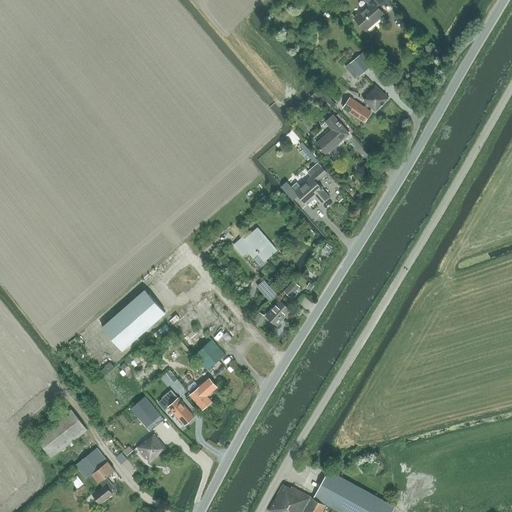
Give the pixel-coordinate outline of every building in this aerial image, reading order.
[(386,0),(364,0),(368,5),(354,18),(366,32),(386,14),(381,8),(388,2),(386,0)] [(364,51),(350,62),(360,75),(374,63),(364,51)] [(394,79),(402,90),(420,78),(412,66),(394,79)] [(351,97),(343,108),(364,123),(372,112),(366,108),(369,105),(376,112),(390,99),(376,85),(362,98),(367,103),(364,107),(351,97)] [(326,155),(351,134),(333,114),(325,122),(331,130),(316,143),(326,155)] [(294,139),(299,145),(302,142),(297,136),(294,139)] [(282,186),(281,187),(293,200),(294,199),(298,195),(307,205),(314,199),(315,198),(321,204),(330,196),(317,182),(327,172),(318,162),(319,162),(316,158),(313,160),(317,163),(307,172),(311,177),(300,186),(297,183),(292,187),(287,181),(282,186)] [(292,226),(297,231),(302,226),(297,221),(292,226)] [(259,228),(247,238),(246,237),(236,245),(243,253),(246,251),(260,268),(267,262),(265,259),(276,250),(259,228)] [(265,280),(257,286),(266,297),(269,300),(277,294),(274,291),(265,280)] [(299,285),(294,281),(293,280),(284,291),(290,296),(299,285)] [(123,349),(165,312),(146,289),(103,326),(123,349)] [(278,326),(292,310),(280,299),(265,315),(278,326)] [(260,327),(266,316),(259,312),(253,323),(260,327)] [(194,356),(208,370),(225,354),(212,339),(194,356)] [(174,349),(179,353),(183,348),(178,344),(174,349)] [(113,354),(102,365),(106,370),(118,358),(113,354)] [(226,374),(234,369),(231,365),(223,370),(226,374)] [(170,370),(168,372),(171,376),(169,378),(174,383),(178,380),(170,370)] [(198,385),(188,393),(202,409),(212,401),(207,395),(218,386),(210,377),(199,387),(198,385)] [(184,425),(194,416),(178,399),(171,391),(163,398),(170,406),(168,407),(184,425)] [(137,415),(142,410),(156,426),(164,419),(160,415),(160,414),(145,396),(131,408),(137,415)] [(52,458),(88,430),(72,409),(36,437),(52,458)] [(150,462),(167,448),(154,433),(137,447),(150,462)] [(97,449),(76,466),(87,479),(92,475),(108,462),(97,449)] [(108,462),(92,475),(101,487),(93,494),(100,503),(112,493),(109,490),(115,486),(107,477),(115,470),(108,462)] [(74,474),(80,482),(85,479),(79,470),(74,474)] [(315,498),(341,511),(392,511),(395,508),(329,471),(315,498)] [(269,510),(273,511),(322,511),(326,506),(312,498),(292,486),(291,488),(284,484),(269,510)]
